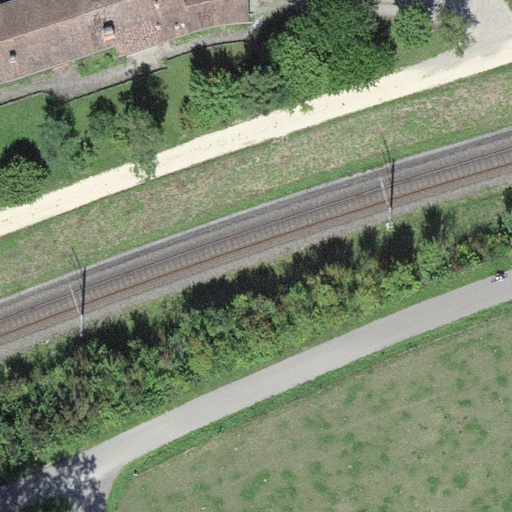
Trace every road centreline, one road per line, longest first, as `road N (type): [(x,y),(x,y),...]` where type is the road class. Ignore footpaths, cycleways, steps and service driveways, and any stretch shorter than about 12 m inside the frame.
road 1 (track): [(0,503),(378,338),(511,291)]
road 2 (track): [(0,226),(251,133),(511,54)]
